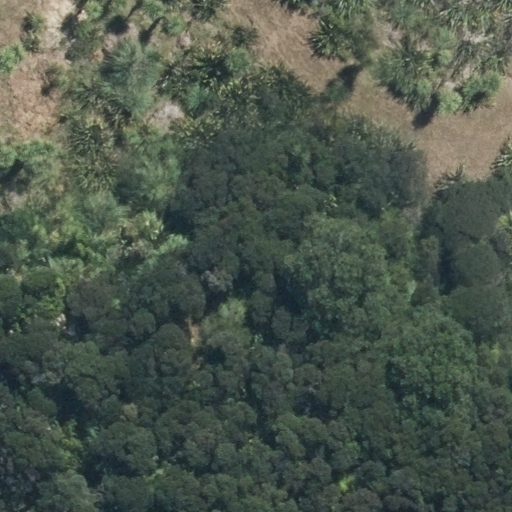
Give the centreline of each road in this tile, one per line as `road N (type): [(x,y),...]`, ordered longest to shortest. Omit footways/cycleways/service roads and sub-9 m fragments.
road 1 (track): [(511,95),(476,114),(399,85),(334,0)]
road 2 (track): [(123,0),(0,73)]
